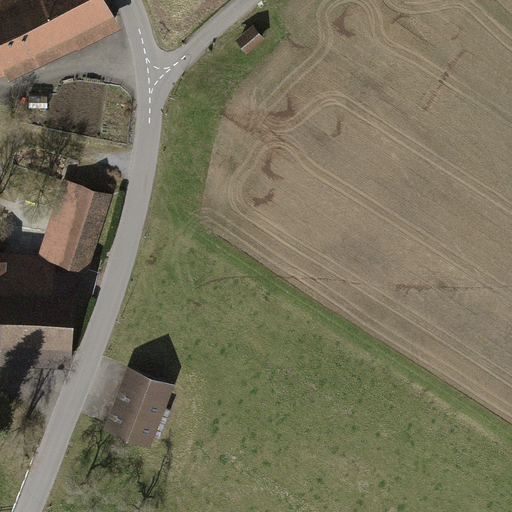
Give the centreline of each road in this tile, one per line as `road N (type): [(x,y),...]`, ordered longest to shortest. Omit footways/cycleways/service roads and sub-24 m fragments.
road 1 (tertiary): [(29,511),(126,250),(151,90)]
road 2 (track): [(0,124),(144,172)]
road 3 (tertiary): [(247,0),(151,90)]
